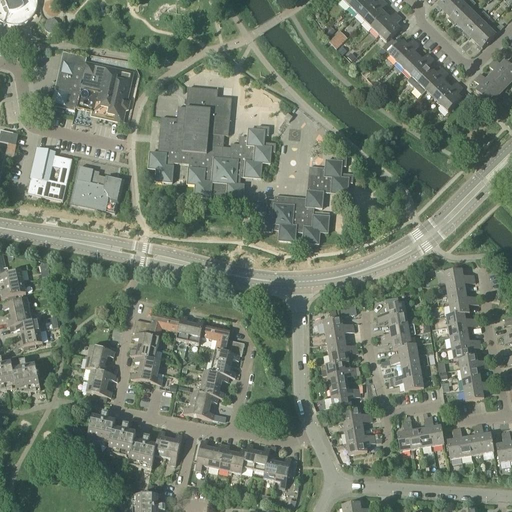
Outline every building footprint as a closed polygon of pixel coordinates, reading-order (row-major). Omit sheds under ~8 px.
[(0,0),(0,23),(2,25),(7,27),(12,28),(18,27),(20,27),(22,26),(23,29),(28,23),(32,19),(34,15),(36,10),(37,5),(37,0),(36,0),(0,0)] [(343,0),(342,2),(349,9),(358,0),(343,0)] [(358,0),(349,9),(357,17),(370,3),(366,0),(358,0)] [(444,0),(442,3),(437,8),(435,10),(439,13),(441,11),(445,15),(458,2),(456,0),(444,0)] [(458,2),(445,15),(449,19),(447,21),(450,24),(472,2),(469,0),(467,0),(462,6),(458,2)] [(370,3),(357,17),(364,24),(383,4),(380,1),(374,7),(370,3)] [(472,2),(450,24),(453,28),(455,25),(459,30),(473,16),(468,12),(475,6),(472,2)] [(383,4),(364,24),(371,31),(384,17),(381,13),(387,7),(383,4)] [(473,16),(459,30),(463,33),(461,35),(465,39),(486,17),(483,13),(477,20),(473,16)] [(384,17),(371,31),(378,38),(398,18),(394,15),(388,21),(384,17)] [(486,17),(465,39),(468,42),(470,40),(474,44),(487,30),(483,27),(490,20),(486,17)] [(398,18),(378,38),(386,46),(400,32),(395,28),(401,21),(398,18)] [(44,31),(46,33),(48,35),(50,35),(52,35),(54,35),(56,33),(58,31),(58,29),(58,27),(57,25),(56,23),(54,21),(52,21),(50,21),(47,21),(46,23),(44,25),(43,27),(44,29),(44,31)] [(323,36),(327,41),(335,33),(330,28),(323,36)] [(487,30),(474,44),(478,48),(476,50),(480,54),(482,51),(495,38),(487,30)] [(329,45),(328,45),(335,52),(336,51),(341,46),(334,39),(329,45)] [(386,53),(390,49),(395,44),(391,41),(386,46),(382,50),(386,53)] [(388,58),(396,65),(416,45),(413,42),(406,48),(402,44),(388,58)] [(416,45),(396,65),(403,72),(417,59),(413,55),(419,48),(416,45)] [(337,53),(342,57),(345,54),(340,49),(337,53)] [(354,60),(350,55),(346,59),(351,63),(354,60)] [(86,60),(65,56),(56,93),(55,92),(52,103),(51,108),(75,113),(75,110),(85,66),(86,60)] [(417,59),(403,72),(411,79),(430,59),(427,56),(421,62),(417,59)] [(430,59),(411,79),(411,80),(407,84),(414,91),(431,73),(427,69),(433,63),(430,59)] [(494,62),(491,65),(511,85),(511,83),(511,70),(505,64),(500,68),(494,62)] [(494,75),(490,79),(503,92),(511,85),(491,65),(487,69),(494,75)] [(131,76),(85,66),(75,110),(95,115),(97,115),(97,118),(121,124),(124,111),(127,112),(129,103),(126,102),(131,76)] [(367,72),(362,68),(358,72),(362,77),(367,72)] [(431,73),(414,91),(422,98),(425,94),(445,74),(442,71),(436,77),(431,73)] [(445,74),(425,94),(433,101),(446,87),(442,83),(448,77),(445,74)] [(480,77),(476,80),(496,99),(503,92),(490,79),(486,83),(480,77)] [(496,99),(476,80),(473,83),(480,89),(475,94),(489,107),(496,99)] [(446,87),(433,101),(440,108),(459,88),(456,85),(450,91),(446,87)] [(459,88),(440,108),(448,116),(461,102),(457,98),(463,91),(459,88)] [(230,146),(230,150),(223,150),(224,138),(228,138),(232,101),(217,100),(218,93),(188,90),(186,110),(178,109),(177,121),(161,120),(157,156),(150,155),(148,172),(156,172),(155,184),(171,186),(173,166),(189,167),(187,187),(195,188),(194,200),(211,201),(211,198),(226,199),(226,203),(242,204),(244,187),(239,187),(240,180),(260,182),(262,166),(270,166),(271,154),(274,155),(275,146),(263,145),(264,138),(268,138),(269,130),(256,129),(256,133),(248,132),(247,140),(239,139),(238,147),(230,146)] [(474,102),(471,106),(476,111),(480,107),(474,102)] [(289,124),(292,119),(287,116),(284,121),(289,124)] [(0,144),(15,147),(15,146),(18,136),(0,132),(0,144)] [(40,152),(39,156),(38,155),(35,165),(34,165),(31,180),(28,193),(27,196),(63,204),(72,162),(53,158),(53,155),(40,152)] [(308,169),(308,177),(306,201),(274,198),(273,206),(249,204),(248,221),(256,222),(255,234),(271,235),(271,233),(279,234),(278,244),(294,245),(295,235),(302,235),(302,246),(318,247),(319,235),(327,236),(329,219),(313,218),(313,210),(321,211),(323,195),(346,197),(347,185),(351,186),(352,177),(340,176),(341,169),(345,169),(346,161),(333,160),(333,164),(325,163),(324,171),(308,169)] [(71,207),(91,211),(99,178),(97,178),(98,175),(92,174),(92,173),(79,170),(76,183),(71,207)] [(99,178),(91,211),(92,211),(112,216),(114,216),(122,183),(112,181),(99,178)] [(443,275),(445,287),(463,284),(461,272),(443,275)] [(0,283),(3,283),(4,289),(26,284),(25,283),(23,283),(20,273),(5,276),(0,277),(0,283)] [(26,284),(4,289),(6,294),(0,295),(0,296),(1,301),(25,296),(23,286),(26,285),(26,284)] [(463,284),(445,287),(447,297),(465,294),(463,284)] [(465,294),(447,297),(448,308),(467,305),(465,294)] [(9,312),(10,317),(32,313),(31,312),(29,312),(27,302),(2,307),(3,313),(9,312)] [(448,308),(450,318),(464,316),(464,317),(469,316),(467,305),(448,308)] [(385,309),(387,320),(405,317),(403,306),(385,309)] [(355,314),(354,310),(340,312),(341,319),(356,317),(355,314)] [(6,324),(7,330),(13,329),(13,328),(31,324),(29,315),(32,314),(32,313),(10,317),(12,323),(6,324)] [(187,316),(182,314),(179,324),(180,324),(178,335),(177,335),(176,343),(186,345),(185,348),(186,348),(191,327),(185,326),(187,316)] [(445,319),(447,330),(466,327),(464,317),(464,316),(450,318),(445,319)] [(405,317),(387,320),(389,331),(407,327),(405,317)] [(179,324),(153,318),(151,323),(151,326),(148,339),(159,341),(161,331),(177,335),(178,335),(180,324),(179,324)] [(322,319),(314,319),(315,335),(322,335),(322,319)] [(322,325),(324,336),(343,333),(341,321),(322,325)] [(191,327),(186,348),(188,348),(188,346),(198,348),(200,340),(202,329),(204,324),(198,322),(197,328),(191,327)] [(31,324),(13,328),(13,329),(14,334),(20,333),(21,338),(42,334),(42,333),(39,333),(37,323),(31,324)] [(407,327),(389,331),(391,341),(409,338),(415,337),(413,326),(407,327)] [(466,327),(447,330),(449,341),(467,338),(466,327)] [(229,335),(202,329),(200,340),(217,343),(214,353),(222,355),(225,355),(228,343),(228,340),(229,335)] [(343,333),(324,336),(326,346),(344,343),(343,333)] [(16,345),(18,351),(28,349),(35,347),(42,346),(40,336),(42,335),(42,334),(21,338),(22,344),(16,345)] [(138,337),(134,336),(133,341),(139,343),(138,348),(159,353),(159,352),(157,351),(159,341),(148,339),(143,338),(138,337)] [(409,338),(391,341),(392,352),(397,352),(397,351),(416,348),(415,347),(411,348),(409,338)] [(449,341),(451,352),(469,348),(473,348),(473,344),(469,344),(467,338),(449,341)] [(344,343),(326,346),(328,357),(346,354),(344,343)] [(230,357),(235,358),(238,345),(233,344),(230,357)] [(244,346),(238,345),(235,358),(239,358),(239,359),(241,359),(244,346)] [(135,360),(135,359),(154,363),(156,354),(159,354),(159,353),(138,348),(136,354),(131,353),(129,358),(135,360)] [(397,351),(397,352),(399,362),(417,359),(416,348),(397,351)] [(469,348),(451,352),(453,363),(458,362),(457,361),(471,359),(469,348)] [(85,359),(85,360),(106,365),(107,359),(113,360),(114,354),(90,349),(87,359),(85,359)] [(209,364),(231,368),(232,363),(238,364),(239,359),(239,358),(235,358),(230,357),(225,355),(222,355),(214,353),(212,363),(210,363),(209,364)] [(346,354),(328,357),(330,367),(330,368),(343,365),(343,366),(348,365),(346,354)] [(457,361),(458,362),(459,372),(478,369),(476,358),(471,359),(457,361)] [(135,359),(135,360),(134,365),(140,366),(139,372),(157,376),(160,377),(160,375),(157,375),(160,364),(154,363),(135,359)] [(417,359),(399,362),(401,372),(419,369),(417,359)] [(0,393),(3,393),(4,396),(6,395),(6,392),(15,390),(12,372),(11,366),(2,367),(1,360),(0,360),(0,393)] [(106,365),(85,360),(84,361),(87,362),(85,372),(90,373),(91,373),(109,377),(110,371),(104,370),(106,365)] [(20,371),(12,372),(15,390),(17,397),(27,395),(28,398),(30,397),(30,395),(40,392),(35,368),(26,370),(25,363),(19,364),(20,371)] [(231,368),(209,364),(209,365),(212,366),(210,375),(210,376),(228,379),(228,380),(234,381),(235,375),(229,374),(231,368)] [(325,368),(327,379),(345,376),(343,366),(343,365),(330,368),(330,367),(325,368)] [(419,369),(401,372),(403,383),(421,380),(419,369)] [(478,369),(459,372),(461,383),(479,380),(478,369)] [(157,376),(139,372),(137,377),(132,376),(130,382),(160,388),(162,383),(156,381),(157,376)] [(86,382),(86,384),(107,388),(108,383),(114,384),(115,378),(109,377),(91,373),(90,373),(88,383),(86,382)] [(199,384),(199,385),(220,389),(221,384),(227,385),(228,380),(228,379),(210,376),(210,375),(204,374),(202,384),(199,384)] [(345,376),(327,379),(329,390),(347,387),(345,376)] [(421,380),(403,383),(404,394),(423,391),(421,380)] [(479,380),(461,383),(463,393),(481,390),(479,380)] [(107,388),(86,384),(85,385),(88,385),(86,396),(110,401),(111,395),(105,394),(107,388)] [(220,389),(199,385),(198,386),(201,387),(199,396),(199,397),(217,400),(217,401),(223,402),(224,396),(219,395),(220,389)] [(347,387),(329,390),(330,400),(349,397),(347,387)] [(481,390),(463,393),(465,404),(483,401),(481,390)] [(188,406),(191,407),(191,406),(209,410),(210,405),(216,406),(217,401),(217,400),(199,397),(199,396),(193,395),(191,405),(188,405),(188,406)] [(147,408),(147,416),(166,416),(166,406),(170,406),(170,397),(154,397),(154,408),(147,408)] [(349,397),(330,400),(332,412),(351,408),(349,397)] [(416,399),(406,403),(409,410),(419,406),(416,399)] [(191,406),(191,407),(189,412),(184,411),(183,417),(213,423),(214,417),(208,416),(209,410),(191,406)] [(341,414),(342,425),(361,422),(359,411),(341,414)] [(99,447),(109,449),(113,431),(115,424),(106,422),(108,416),(102,414),(100,421),(92,419),(86,444),(97,446),(96,449),(98,449),(99,447)] [(400,417),(392,417),(391,425),(400,425),(400,417)] [(361,422),(342,425),(344,436),(363,433),(361,422)] [(121,433),(113,431),(109,449),(107,456),(117,458),(117,461),(119,461),(120,458),(129,461),(134,443),(135,436),(127,434),(128,427),(123,426),(121,433)] [(440,429),(429,430),(432,449),(443,447),(440,429)] [(429,430),(418,432),(421,451),(432,449),(429,430)] [(418,432),(408,434),(411,452),(421,451),(418,432)] [(363,433),(344,436),(346,447),(364,443),(363,433)] [(154,458),(164,460),(163,463),(164,463),(165,461),(169,442),(163,441),(164,435),(159,434),(156,447),(156,448),(154,458)] [(396,436),(397,442),(393,443),(394,450),(399,450),(400,454),(411,452),(408,434),(396,436)] [(490,436),(479,438),(482,457),(493,455),(490,436)] [(169,442),(165,461),(170,462),(169,467),(175,469),(181,439),(176,437),(174,443),(169,442)] [(142,444),(134,443),(129,461),(128,467),(138,470),(138,472),(140,473),(141,470),(151,472),(154,458),(156,448),(156,447),(148,446),(149,439),(143,438),(142,444)] [(479,438),(468,440),(471,458),(482,457),(479,438)] [(468,440),(457,442),(460,460),(471,458),(468,440)] [(460,460),(457,442),(446,444),(449,462),(460,460)] [(206,472),(207,472),(211,451),(206,450),(207,444),(201,443),(195,473),(200,474),(202,469),(207,470),(206,472)] [(365,448),(369,447),(369,443),(364,443),(346,447),(348,458),(366,455),(365,448)] [(510,464),(506,446),(495,448),(498,466),(510,464)] [(211,451),(207,472),(208,473),(209,470),(218,472),(224,448),(218,447),(217,453),(211,451)] [(242,471),(252,473),(251,476),(253,476),(257,455),(251,454),(253,448),(247,447),(246,453),(242,471)] [(224,448),(218,472),(228,474),(228,477),(229,477),(234,456),(228,455),(229,449),(224,448)] [(257,455),(253,476),(254,476),(254,474),(264,476),(268,457),(268,458),(270,452),(264,450),(263,456),(257,455)] [(234,456),(229,477),(230,477),(231,475),(241,477),(242,471),(246,453),(240,451),(239,457),(234,456)] [(268,457),(264,476),(263,482),(273,484),(272,487),(274,487),(278,466),(272,464),(274,459),(268,458),(268,457)] [(278,466),(274,487),(274,484),(280,485),(278,491),(284,492),(291,462),(285,461),(284,467),(278,466)] [(131,511),(164,511),(164,508),(157,508),(157,499),(132,499),(132,509),(129,509),(129,511),(132,511),(131,511)]
